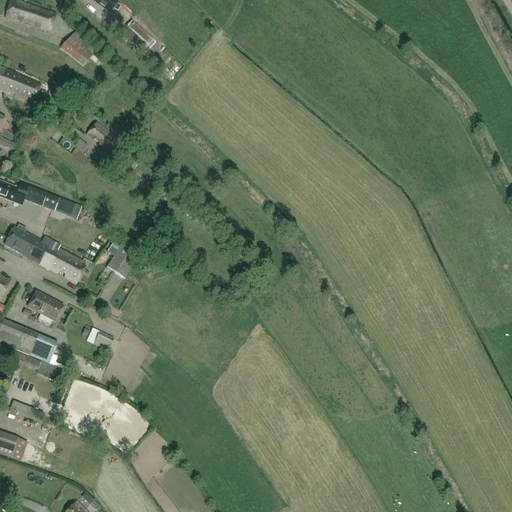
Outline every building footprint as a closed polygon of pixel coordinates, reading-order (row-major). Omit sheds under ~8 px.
[(50,32),(56,15),(11,0),(5,19),(15,22),(16,20),(23,22),(23,25),(50,32)] [(95,0),(98,1),(96,4),(109,14),(117,3),(112,0),(95,0)] [(132,22),(122,33),(143,52),(153,42),(132,22)] [(74,33),(59,50),(82,70),(92,58),(79,46),(83,41),(74,33)] [(174,76),(182,69),(178,65),(170,71),(174,76)] [(0,91),(7,94),(9,92),(15,95),(15,97),(33,105),(34,102),(35,102),(41,87),(0,68),(0,91)] [(123,146),(97,124),(87,136),(93,141),(95,140),(99,143),(99,146),(113,158),(123,146)] [(5,142),(12,145),(14,139),(8,136),(5,142)] [(69,140),(62,143),(65,152),(72,149),(69,140)] [(70,155),(82,165),(89,157),(77,147),(70,155)] [(128,151),(121,160),(134,172),(141,164),(128,151)] [(0,182),(0,198),(22,207),(25,201),(52,212),(57,199),(28,188),(29,187),(21,184),(18,190),(0,182)] [(26,231),(19,227),(17,230),(14,228),(5,246),(22,255),(23,256),(76,284),(86,267),(82,265),(83,262),(59,249),(61,246),(44,238),(42,242),(25,233),(26,231)] [(108,253),(115,257),(116,256),(120,250),(113,245),(108,253)] [(121,249),(107,269),(125,280),(137,261),(121,251),(122,250),(121,249)] [(0,302),(1,301),(11,282),(0,275),(0,302)] [(55,322),(63,307),(36,292),(28,308),(55,322)] [(50,365),(59,344),(4,321),(0,330),(0,343),(30,356),(50,365)] [(108,352),(114,340),(99,333),(93,345),(108,352)] [(13,351),(0,345),(0,356),(9,361),(23,367),(24,367),(37,372),(36,375),(65,387),(71,374),(42,362),(41,363),(29,358),(13,351)] [(13,403),(10,410),(41,423),(44,416),(13,403)] [(0,455),(21,463),(28,443),(0,433),(0,455)] [(85,511),(76,503),(66,511),(85,511)]
